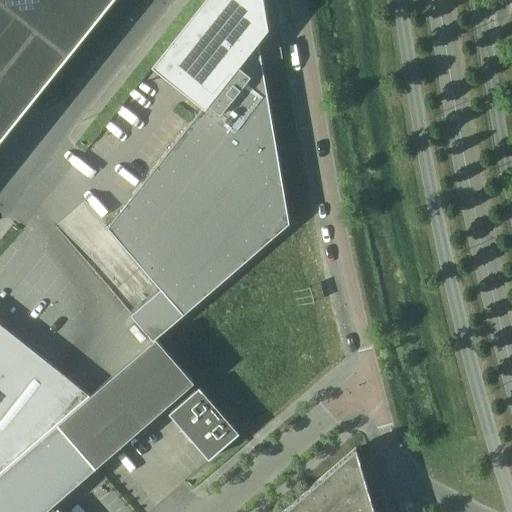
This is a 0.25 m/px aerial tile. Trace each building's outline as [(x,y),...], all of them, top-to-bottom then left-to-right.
[(0,0),(0,140),(111,0),(0,0)] [(131,314),(153,340),(156,337),(289,222),(258,41),(268,28),(263,0),(203,0),(152,65),(203,106),(108,226),(161,288),(131,314)] [(289,222),(156,337),(194,381),(243,338),(273,373),(277,369),(292,387),(308,374),(307,373),(310,371),(311,372),(322,364),(320,362),(327,356),(322,328),(324,327),(321,314),(319,314),(319,311),(314,283),(301,285),(289,222)] [(0,473),(58,423),(90,395),(0,323),(0,473)] [(90,395),(58,423),(96,467),(167,405),(172,410),(169,413),(209,459),(239,433),(199,387),(196,389),(191,384),(194,381),(156,337),(153,340),(90,395)] [(51,506),(96,467),(58,423),(0,473),(0,511),(61,511),(58,508),(55,511),(51,506)] [(375,511),(369,494),(363,471),(356,448),(281,511),(375,511)]
